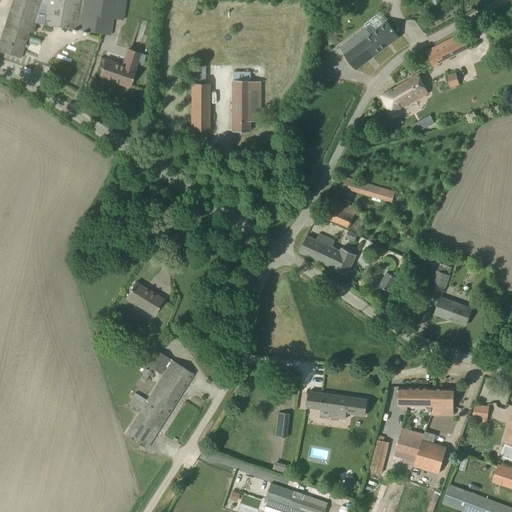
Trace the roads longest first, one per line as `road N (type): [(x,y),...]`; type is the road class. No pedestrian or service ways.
road 1 (unclassified): [(279,250),(380,71),(508,0)]
road 2 (unclassified): [(279,250),(0,70)]
road 3 (unclassified): [(148,511),(242,357),(264,270),(279,250)]
road 4 (unclassified): [(511,369),(435,347),(374,316),(279,250)]
